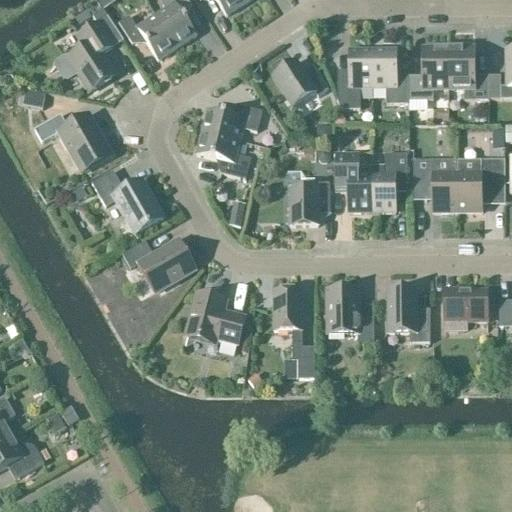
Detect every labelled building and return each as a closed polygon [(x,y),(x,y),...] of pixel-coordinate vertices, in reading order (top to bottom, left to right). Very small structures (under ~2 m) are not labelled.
[(165,13),(156,19),(177,52),(196,39),(181,16),(191,9),(185,0),(164,0),(162,9),(165,13)] [(204,0),(213,0),(226,20),(245,7),(240,0),(198,0),(200,3),(204,0)] [(143,41),(158,64),(177,52),(156,19),(137,31),(129,20),(118,27),(132,48),(143,41)] [(57,66),(56,70),(64,82),(68,83),(77,76),(90,95),(104,86),(103,85),(114,78),(101,58),(113,50),(122,43),(107,21),(98,27),(79,40),(86,50),(69,61),(68,61),(64,61),(57,66)] [(500,79),(488,79),(488,103),(511,102),(511,52),(505,53),(506,90),(500,90),(500,79)] [(360,113),(360,93),(373,93),(373,65),(373,53),(349,54),(349,83),(337,83),(337,105),(341,113),(360,113)] [(373,65),(373,93),(386,93),(386,108),(409,108),(408,83),(396,83),(396,53),(373,53),(373,65)] [(433,104),(433,94),(448,94),(448,53),(422,53),(422,79),(408,79),(409,105),(433,104)] [(464,104),(488,104),(488,103),(488,79),(474,79),(474,53),(448,53),(448,94),(464,93),(464,104)] [(295,66),(273,80),(293,111),(315,97),(318,101),(328,94),(312,69),(302,76),(295,66)] [(27,96),(24,110),(43,114),(45,100),(27,96)] [(202,137),(240,146),(243,133),(257,136),(262,115),(237,109),(234,121),(207,114),(202,137)] [(81,175),(110,158),(88,119),(67,131),(60,119),(34,134),(42,146),(59,137),(81,175)] [(223,165),(220,177),(245,183),(250,162),(237,159),(240,146),(202,137),(196,159),(223,165)] [(321,153),(317,157),(318,163),(321,166),(327,166),(331,162),(331,157),(327,153),(321,153)] [(371,178),(371,171),(358,171),(358,158),(336,158),(336,187),(348,187),(348,217),(372,217),(371,178)] [(384,171),(371,171),(371,178),(372,217),(395,217),(395,187),(407,187),(407,158),(384,158),(384,171)] [(432,205),(432,217),(457,216),(457,164),(413,164),(413,189),(425,189),(425,205),(432,205)] [(457,164),(457,216),(482,216),(482,188),(505,188),(505,164),(457,164)] [(287,185),(291,184),(291,230),(317,230),(317,218),(330,217),(329,188),(317,188),(317,182),(302,182),(302,174),(287,174),(287,185)] [(135,238),(163,223),(141,184),(124,194),(113,175),(92,187),(105,211),(116,205),(135,238)] [(81,191),(70,198),(75,207),(87,200),(81,191)] [(231,218),(229,230),(240,232),(242,220),(231,218)] [(157,296),(193,275),(176,246),(153,259),(145,246),(122,259),(130,273),(141,267),(157,296)] [(416,293),(387,293),(387,338),(409,337),(409,347),(430,347),(429,313),(416,313),(416,293)] [(466,326),(487,326),(487,295),(474,295),(474,293),(444,293),(445,334),(466,334),(466,326)] [(314,351),(302,351),(301,294),(273,295),(274,335),(292,335),(292,365),(297,365),(298,383),(314,383),(314,351)] [(358,350),(374,349),(373,321),(359,321),(359,294),(326,294),(326,338),(358,338),(358,350)] [(238,348),(245,321),(222,315),(225,304),(198,297),(187,338),(214,345),(215,342),(238,348)] [(511,304),(498,305),(498,331),(511,330),(511,304)] [(15,419),(5,401),(0,403),(0,445),(10,440),(3,427),(15,419)] [(61,416),(69,430),(79,424),(71,411),(61,416)] [(59,418),(49,424),(56,437),(66,432),(59,418)] [(0,445),(0,474),(8,470),(16,485),(45,468),(34,449),(25,447),(20,450),(19,450),(17,451),(10,440),(0,445)]
